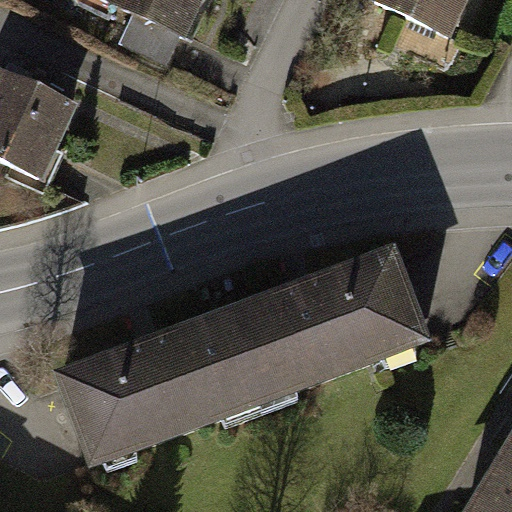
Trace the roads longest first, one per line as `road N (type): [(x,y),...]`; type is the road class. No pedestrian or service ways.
road 1 (tertiary): [(511,170),(395,181),(243,217)]
road 2 (tertiary): [(243,217),(0,303)]
road 3 (residential): [(312,0),(245,138),(243,217)]
